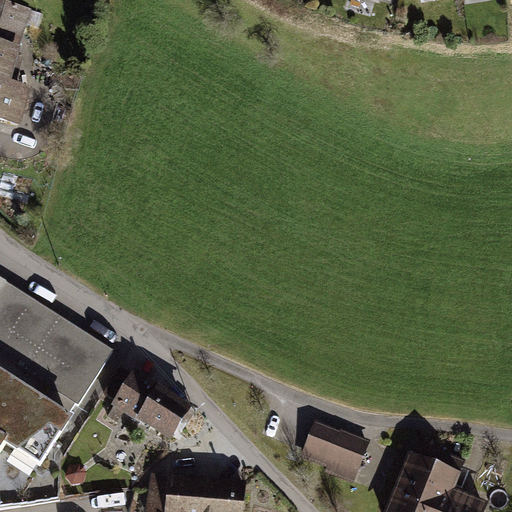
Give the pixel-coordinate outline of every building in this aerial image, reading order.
[(31,11),(0,2),(0,121),(22,128),(33,91),(11,85),(31,11)] [(0,294),(0,365),(78,413),(116,351),(6,285),(0,294)] [(196,412),(131,373),(108,411),(173,451),(196,412)] [(73,423),(0,375),(0,507),(22,504),(73,423)] [(372,445),(318,427),(306,458),(358,481),(372,445)] [(467,463),(419,444),(391,511),(488,511),(490,510),(454,495),(467,463)] [(247,511),(250,488),(151,477),(146,511),(247,511)]
